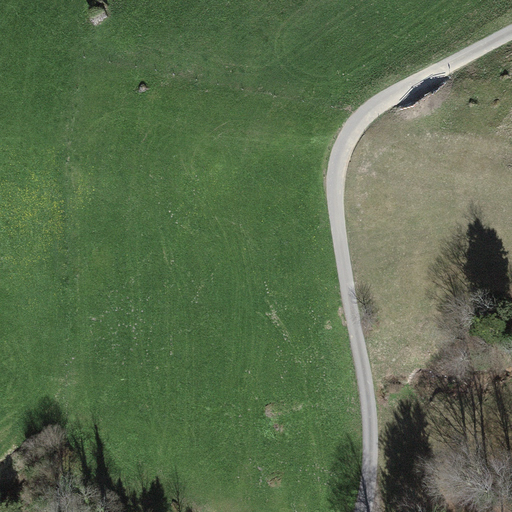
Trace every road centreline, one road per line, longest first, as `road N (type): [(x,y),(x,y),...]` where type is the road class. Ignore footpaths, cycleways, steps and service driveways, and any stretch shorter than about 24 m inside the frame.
road 1 (unclassified): [(371,511),(372,410),(338,210),(340,148),(370,112),(511,32)]
road 2 (track): [(339,180),(511,203)]
